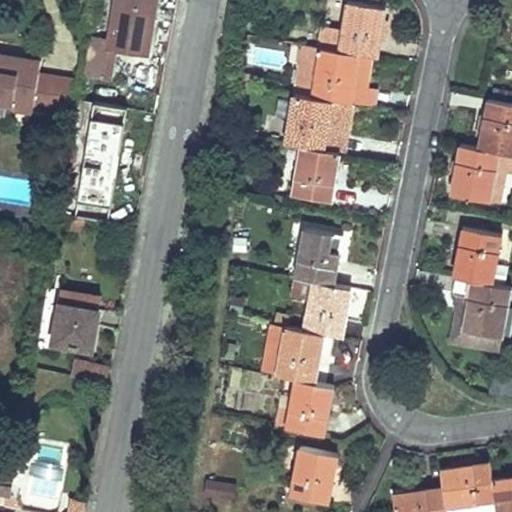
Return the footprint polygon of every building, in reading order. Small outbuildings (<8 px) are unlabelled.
[(115,0),(110,39),(108,49),(115,50),(147,55),(156,0),(115,0)] [(377,56),(386,7),(347,0),(342,31),(322,27),(319,46),(373,55),(377,56)] [(115,50),(108,49),(110,39),(91,36),(84,74),(110,78),(115,50)] [(373,55),(319,46),(303,43),(298,68),(304,68),(299,93),(353,103),(365,105),(367,89),(373,55)] [(0,100),(11,102),(11,107),(70,117),(76,82),(38,76),(41,61),(0,54),(0,100)] [(299,93),(304,68),(298,68),(294,92),(299,93)] [(375,106),(377,90),(367,89),(365,105),(375,106)] [(353,103),(299,93),(294,92),(286,142),(303,145),(340,151),(344,126),(349,127),(353,103)] [(511,102),(489,98),(480,147),(511,153),(511,102)] [(11,102),(0,100),(0,117),(9,119),(11,107),(11,102)] [(111,213),(128,108),(90,102),(73,207),(111,213)] [(344,152),(349,127),(344,126),(340,151),(344,152)] [(511,170),(511,153),(480,147),(462,144),(453,193),(490,200),(495,168),(505,170),(511,171),(511,170)] [(340,151),(303,145),(294,194),(332,200),(340,151)] [(500,202),(505,170),(495,168),(490,200),(500,202)] [(84,218),(59,214),(57,226),(82,230),(84,218)] [(496,263),(501,233),(464,227),(455,275),(457,276),(492,283),(496,263)] [(342,234),(304,228),(296,277),(314,281),(333,284),(342,234)] [(505,285),(508,266),(496,263),(492,283),(505,285)] [(492,283),(457,276),(453,293),(470,296),(464,328),(502,336),(511,286),(505,285),(492,283)] [(314,281),(296,277),(292,297),(310,300),(314,281)] [(344,337),(353,287),(333,284),(314,281),(310,300),(305,330),(325,333),(344,337)] [(59,315),(64,290),(47,287),(43,313),(59,315)] [(54,341),(92,347),(101,297),(64,290),(59,315),(54,341)] [(285,345),(288,327),(274,324),(270,342),(285,345)] [(325,333),(305,330),(288,327),(285,345),(270,342),(265,374),(286,377),(297,379),(316,382),(325,333)] [(76,361),(73,376),(104,384),(107,368),(76,361)] [(291,410),(297,379),(286,377),(281,408),(291,410)] [(325,435),(334,385),(316,382),(297,379),(291,410),(281,408),(277,427),(325,435)] [(338,453),(301,445),(292,495),(329,502),(338,453)] [(0,482),(12,484),(16,464),(0,460),(0,482)] [(494,479),(491,461),(441,468),(444,486),(447,505),(496,497),(494,479)] [(511,511),(511,476),(494,479),(496,497),(498,511),(511,511)] [(227,483),(207,480),(204,495),(224,498),(227,483)] [(0,482),(0,497),(11,499),(12,484),(0,482)] [(227,483),(224,498),(234,500),(237,485),(227,483)] [(447,511),(447,505),(444,486),(395,493),(397,511),(447,511)] [(498,511),(496,497),(447,505),(447,511),(498,511)]
